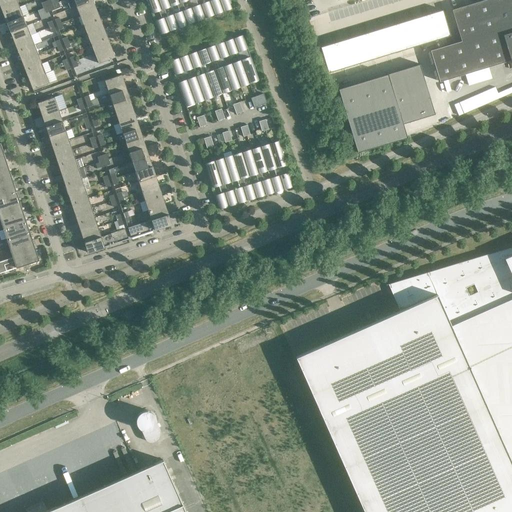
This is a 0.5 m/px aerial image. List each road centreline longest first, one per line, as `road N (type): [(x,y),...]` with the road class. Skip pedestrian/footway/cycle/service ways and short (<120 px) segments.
road 1 (unclassified): [(0,421),(511,201)]
road 2 (residential): [(201,221),(124,0)]
road 3 (residential): [(65,274),(0,82)]
road 4 (unknown): [(511,72),(443,98),(419,54),(343,76)]
road 5 (residential): [(201,221),(193,235),(65,274)]
